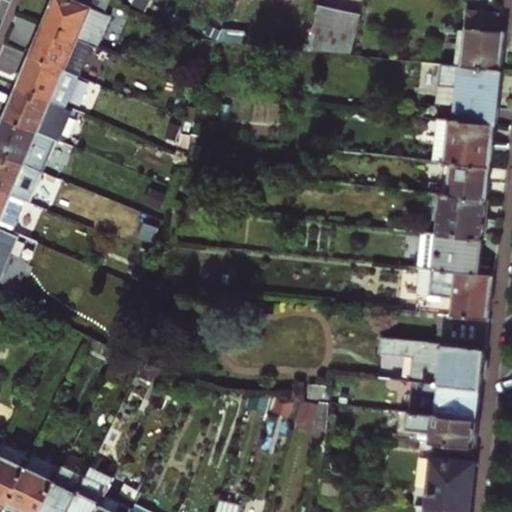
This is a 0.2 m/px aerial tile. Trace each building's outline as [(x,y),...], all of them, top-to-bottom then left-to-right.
[(55,0),(44,28),(93,48),(99,50),(112,18),(85,6),(87,0),(55,0)] [(317,13),(308,52),(350,56),(359,17),(317,13)] [(468,15),(467,30),(463,68),(500,71),(504,34),(497,33),(498,18),(468,15)] [(31,58),(65,72),(80,78),(93,48),(44,28),(31,58)] [(463,68),(467,30),(456,29),(452,67),(463,68)] [(52,103),(65,72),(31,58),(18,88),(52,103)] [(436,120),(450,121),(495,125),(500,71),(463,68),(452,67),(442,65),(436,120)] [(5,119),(54,140),(67,109),(52,103),(18,88),(5,119)] [(5,119),(0,131),(0,153),(40,171),(54,140),(5,119)] [(446,164),(491,168),(495,125),(450,121),(446,164)] [(40,171),(0,153),(0,190),(27,202),(40,171)] [(491,168),(446,164),(442,196),(487,201),(491,168)] [(0,190),(0,227),(14,234),(27,202),(0,190)] [(438,235),(483,240),(487,201),(442,196),(438,235)] [(438,235),(435,270),(480,274),(483,240),(438,235)] [(433,270),(425,269),(422,296),(431,297),(433,270)] [(480,274),(435,270),(433,270),(431,297),(429,314),(440,315),(490,320),(494,276),(480,274)] [(487,351),(490,320),(440,315),(437,345),(487,351)] [(487,351),(437,345),(383,340),(382,355),(415,358),(412,382),(483,389),(487,351)] [(419,395),(417,413),(480,419),(483,389),(412,382),(392,381),(391,393),(419,395)] [(331,392),(332,388),(310,386),(308,399),(330,401),(331,392)] [(350,394),(331,392),(330,401),(330,404),(349,406),(350,394)] [(327,431),(330,404),(317,403),(312,430),(327,431)] [(480,419),(417,413),(402,412),(400,438),(435,442),(477,446),(480,419)] [(464,511),(470,511),(477,446),(435,442),(428,508),(464,511)] [(31,461),(1,446),(0,448),(0,500),(10,505),(31,461)] [(10,505),(24,511),(43,511),(61,475),(31,461),(10,505)] [(70,511),(88,476),(65,465),(61,475),(43,511),(70,511)] [(98,511),(106,495),(112,483),(89,473),(88,476),(70,511),(98,511)] [(322,482),(321,495),(355,499),(357,486),(322,482)] [(131,511),(132,511),(134,508),(106,495),(98,511),(131,511)] [(320,506),(354,509),(355,499),(321,495),(320,506)]
